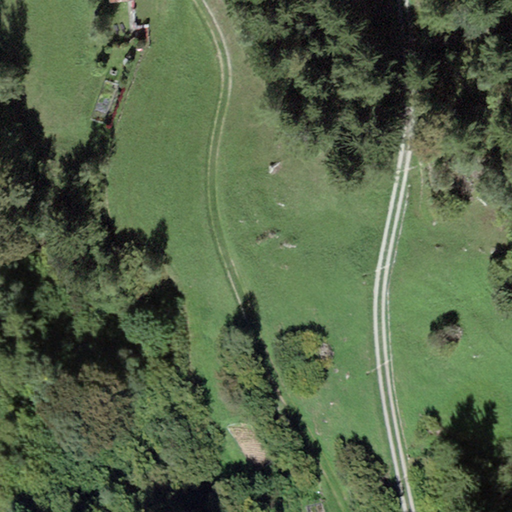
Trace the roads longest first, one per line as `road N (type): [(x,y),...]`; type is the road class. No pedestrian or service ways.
road 1 (track): [(197,0),(231,74),(214,150),(216,225),(333,511)]
road 2 (track): [(417,0),(423,91),(381,289),(384,355),(416,511)]
